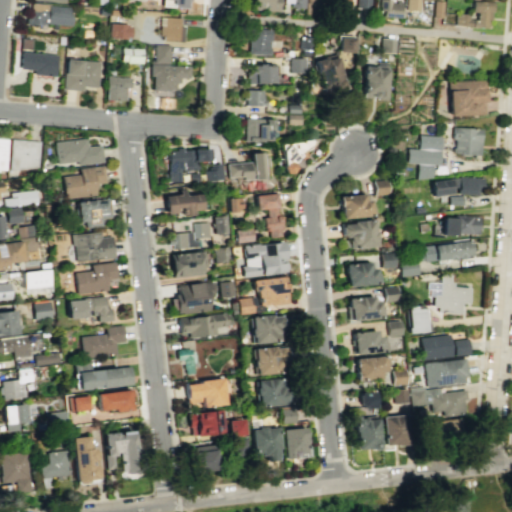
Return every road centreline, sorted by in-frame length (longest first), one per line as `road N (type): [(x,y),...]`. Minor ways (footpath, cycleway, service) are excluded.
road 1 (residential): [(93,511),(511,463)]
road 2 (residential): [(169,504),(128,122)]
road 3 (residential): [(339,484),(311,194),(360,152)]
road 4 (residential): [(487,466),(511,162)]
road 5 (residential): [(210,126),(0,112)]
road 6 (residential): [(210,126),(221,0)]
